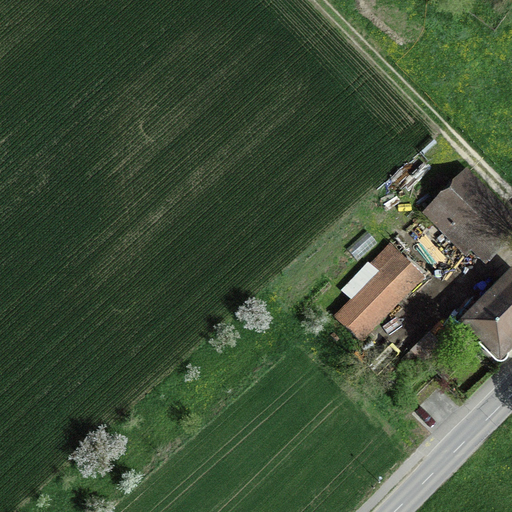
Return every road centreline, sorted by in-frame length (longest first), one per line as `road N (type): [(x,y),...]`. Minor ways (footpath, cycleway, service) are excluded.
road 1 (track): [(319,0),(511,196)]
road 2 (tertiary): [(511,396),(396,511)]
